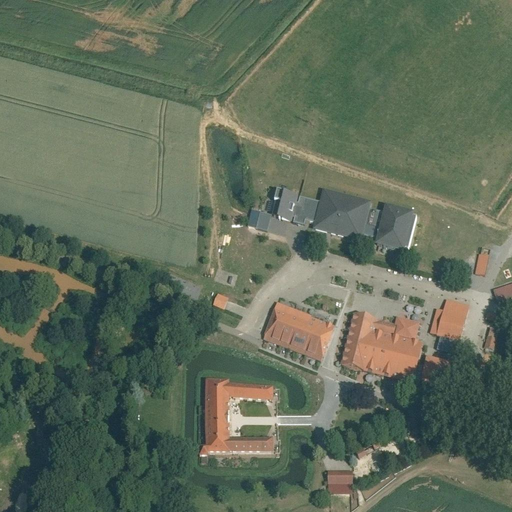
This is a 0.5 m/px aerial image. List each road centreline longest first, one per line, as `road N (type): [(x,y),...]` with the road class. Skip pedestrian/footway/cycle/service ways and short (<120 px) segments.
road 1 (residential): [(0,240),(246,336)]
road 2 (residential): [(320,371),(511,452)]
